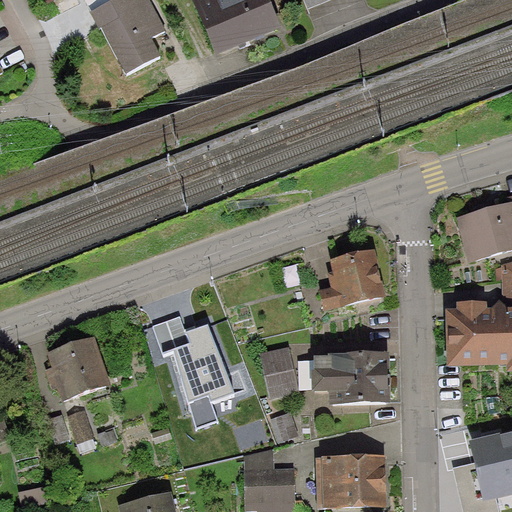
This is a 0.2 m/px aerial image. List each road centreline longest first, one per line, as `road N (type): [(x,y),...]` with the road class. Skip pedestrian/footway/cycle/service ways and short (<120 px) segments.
road 1 (residential): [(405,183),(0,329)]
road 2 (residential): [(435,0),(172,104),(85,118),(32,116)]
road 3 (residential): [(418,511),(405,183)]
road 4 (residential): [(32,116),(39,52),(14,0)]
